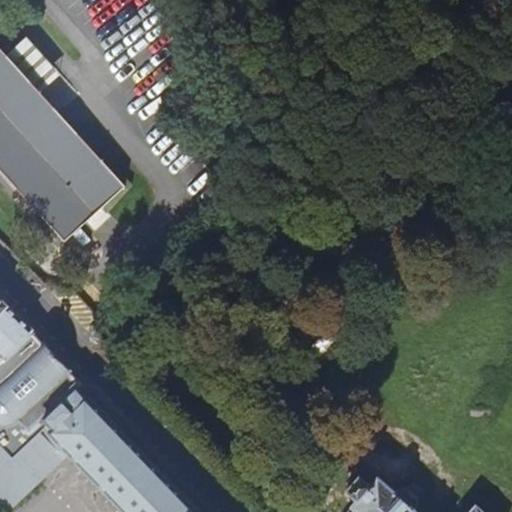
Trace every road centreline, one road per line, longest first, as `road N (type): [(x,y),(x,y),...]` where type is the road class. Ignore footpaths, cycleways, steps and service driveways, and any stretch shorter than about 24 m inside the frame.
road 1 (unknown): [(48,321),(134,225),(150,180),(100,83),(39,0)]
road 2 (unclassified): [(230,511),(0,269)]
